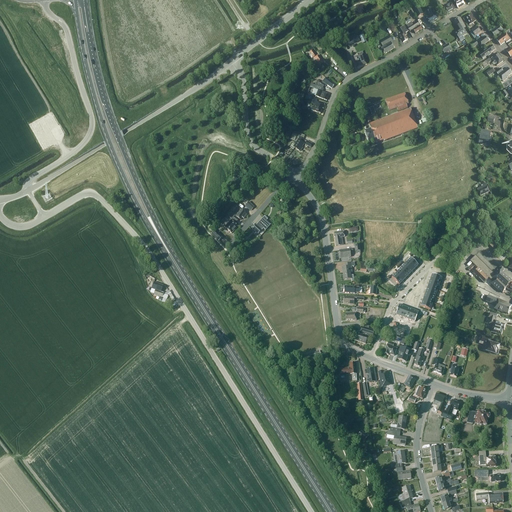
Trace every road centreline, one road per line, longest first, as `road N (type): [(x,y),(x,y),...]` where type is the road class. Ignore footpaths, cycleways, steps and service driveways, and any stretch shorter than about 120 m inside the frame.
road 1 (unclassified): [(311,511),(133,233),(90,193),(44,217)]
road 2 (trunk): [(331,511),(174,261)]
road 3 (trunk): [(75,0),(110,145),(174,261)]
road 4 (trunk): [(174,261),(119,140),(85,0)]
road 5 (tertiary): [(43,0),(66,29),(92,127),(76,150),(28,181),(28,190)]
road 6 (tertiary): [(371,357),(340,336),(322,220),(293,177)]
road 7 (residential): [(371,357),(390,306),(466,229)]
road 8 (tertiary): [(231,62),(104,144)]
road 9 (residential): [(347,79),(470,7)]
road 10 (tertiary): [(293,177),(247,136),(244,86),(231,62)]
road 11 (residential): [(431,511),(417,439),(434,383)]
